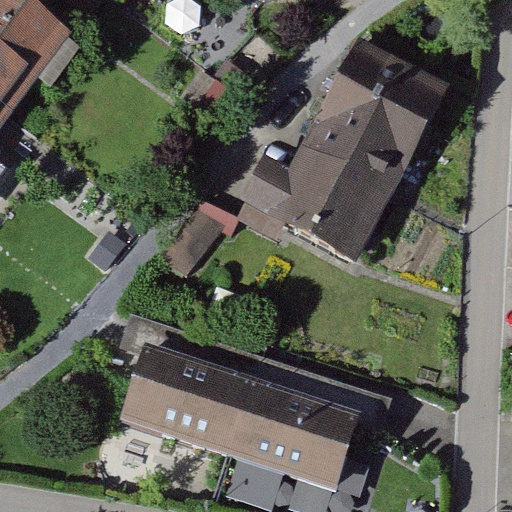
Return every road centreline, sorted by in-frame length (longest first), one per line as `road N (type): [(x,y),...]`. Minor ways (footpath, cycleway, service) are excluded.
road 1 (track): [(0,398),(92,319),(344,35),(397,0)]
road 2 (residential): [(475,511),(508,0)]
